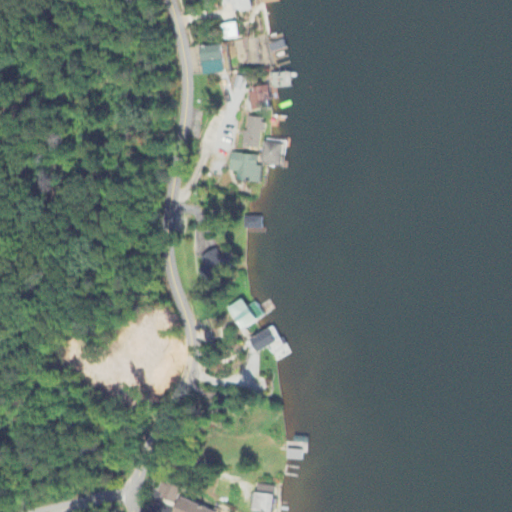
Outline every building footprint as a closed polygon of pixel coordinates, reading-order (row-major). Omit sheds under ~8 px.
[(228,0),(230,13),(248,11),(246,0),(228,0)] [(225,75),(221,46),(200,49),(204,78),(225,75)] [(261,103),(268,102),(266,88),(243,91),(245,113),(261,111),(261,103)] [(238,149),(255,150),(257,120),(240,119),(238,149)] [(256,163),(276,167),(280,147),(260,144),(256,163)] [(232,174),(231,181),(254,185),(257,168),(252,167),(253,158),(227,154),(225,172),(232,174)] [(203,277),(221,271),(215,252),(197,258),(203,277)] [(249,304),(242,308),(238,301),(224,310),(236,331),(258,319),(249,304)] [(252,353),(270,346),(266,333),(247,340),(252,353)] [(173,504),(179,489),(159,481),(153,496),(173,504)] [(248,511),(267,511),(271,488),(252,486),(248,511)] [(208,511),(178,501),(174,511),(208,511)]
